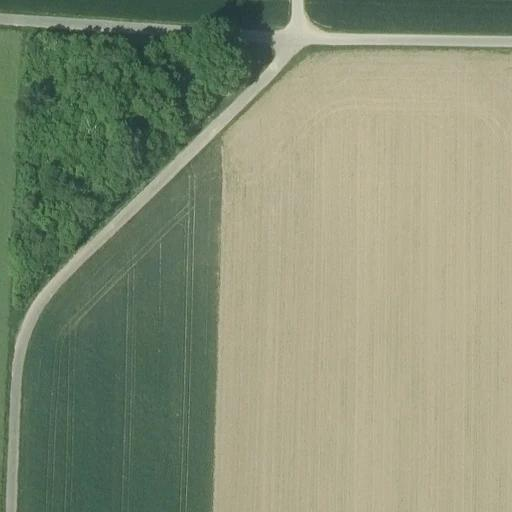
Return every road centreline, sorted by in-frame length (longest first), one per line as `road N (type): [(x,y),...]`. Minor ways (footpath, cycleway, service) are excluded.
road 1 (track): [(11,511),(18,369),(47,299),(299,42)]
road 2 (track): [(299,42),(0,23)]
road 3 (track): [(511,45),(299,42)]
